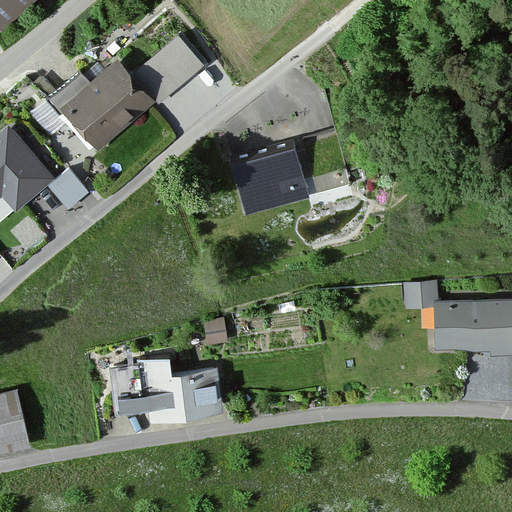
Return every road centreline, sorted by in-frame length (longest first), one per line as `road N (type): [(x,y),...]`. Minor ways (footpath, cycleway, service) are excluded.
road 1 (residential): [(0,471),(270,425),(408,411),(511,417)]
road 2 (residential): [(0,292),(277,67)]
